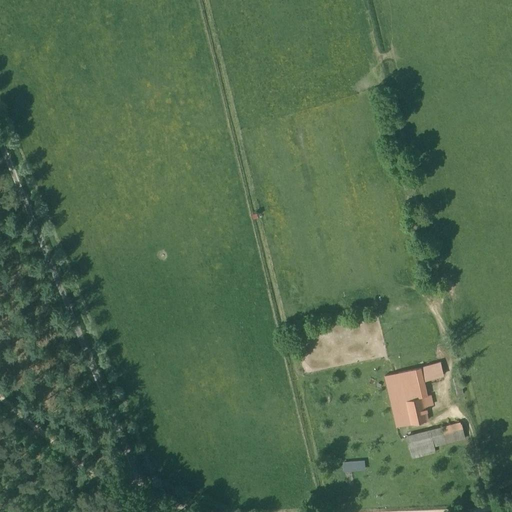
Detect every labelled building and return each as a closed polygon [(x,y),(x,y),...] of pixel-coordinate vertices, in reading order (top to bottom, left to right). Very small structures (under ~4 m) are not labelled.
[(440,361),(420,367),(422,375),(424,379),(443,374),(440,361)] [(398,371),(400,380),(422,375),(420,367),(398,371)] [(396,425),(409,423),(404,399),(400,380),(398,371),(385,374),(396,425)] [(400,380),(404,399),(421,395),(426,394),(424,379),(422,375),(400,380)] [(426,394),(421,395),(424,405),(432,403),(430,394),(426,394)] [(427,419),(424,405),(421,395),(404,399),(409,423),(427,419)] [(406,436),(411,456),(434,450),(433,444),(464,436),(461,422),(406,436)] [(343,461),(344,469),(364,468),(363,460),(343,461)]
